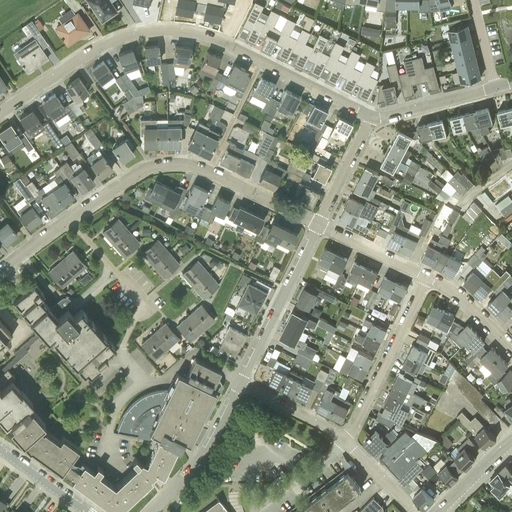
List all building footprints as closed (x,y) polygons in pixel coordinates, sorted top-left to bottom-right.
[(66,0),(74,12),(83,6),(78,0),(66,0)] [(88,0),(103,21),(117,12),(108,0),(88,0)] [(178,0),(177,10),(193,13),(205,16),(221,19),(225,0),(178,0)] [(396,11),(396,5),(408,5),(408,0),(386,0),(385,11),(396,11)] [(420,5),(420,11),(430,11),(428,0),(408,0),(408,5),(420,5)] [(428,0),(430,11),(440,9),(438,3),(450,0),(451,0),(450,0),(428,0)] [(256,1),(243,26),(250,30),(245,39),(255,43),(255,44),(260,35),(263,29),(262,28),(265,22),(258,18),(264,5),(256,1)] [(266,38),(261,47),(271,51),(271,52),(276,43),(279,37),(278,36),(281,30),(274,26),(280,14),(272,9),(265,22),(262,28),(263,29),(260,35),(266,38)] [(68,44),(90,30),(78,12),(57,27),(68,44)] [(315,19),(309,15),(306,20),(313,23),(315,19)] [(278,55),(287,59),(287,60),(292,51),(295,45),(294,44),(297,38),(290,34),(296,22),(288,17),(281,30),(278,36),(279,37),(276,43),(282,46),(278,55)] [(34,23),(39,30),(44,26),(39,19),(34,23)] [(468,24),(463,25),(461,19),(448,22),(449,28),(449,29),(452,39),(470,35),(467,25),(468,24)] [(42,35),(40,31),(39,30),(34,23),(32,20),(26,24),(36,39),(42,35)] [(361,34),(370,35),(371,27),(363,26),(361,34)] [(306,43),(311,32),(303,28),(297,38),(294,44),(295,45),(292,51),(298,54),(294,63),(303,67),(303,68),(308,59),(311,53),(310,52),(313,46),(306,43)] [(310,71),(319,76),(320,76),(324,67),(327,61),(326,60),(330,54),(322,51),(329,38),(320,33),(313,46),(310,52),(311,53),(308,59),(314,62),(310,71)] [(452,39),(455,50),(473,45),(470,35),(452,39)] [(27,72),(48,58),(36,41),(26,47),(28,49),(17,57),(27,72)] [(330,70),(326,79),(335,84),(336,84),(340,75),(343,69),(343,68),(346,62),(338,59),(345,46),(336,41),(330,54),(326,60),(327,61),(324,67),(330,70)] [(158,45),(144,47),(146,62),(160,60),(158,45)] [(475,56),(473,45),(455,50),(457,60),(475,56)] [(188,67),(191,48),(175,46),(173,62),(166,63),(168,79),(175,78),(174,65),(188,67)] [(132,49),(118,54),(125,73),(132,70),(130,67),(137,64),(132,49)] [(361,54),(352,49),(346,62),(343,68),(343,69),(340,75),(347,78),(342,87),(351,92),(352,92),(357,83),(360,77),(359,76),(362,70),(354,67),(361,54)] [(215,71),(220,57),(207,52),(199,71),(213,77),(211,82),(217,85),(222,74),(215,71)] [(425,67),(422,56),(413,58),(419,82),(426,81),(429,91),(439,88),(440,88),(434,65),(425,67)] [(475,56),(457,60),(460,70),(478,66),(475,56)] [(400,80),(401,87),(404,97),(405,97),(415,94),(412,84),(419,82),(413,58),(404,60),(407,72),(399,74),(401,80),(400,80)] [(367,100),(368,101),(379,79),(370,75),(376,64),(367,60),(362,70),(359,76),(360,77),(357,83),(363,86),(358,95),(367,100)] [(103,61),(92,69),(101,82),(113,74),(103,61)] [(168,82),(168,79),(166,63),(160,63),(162,83),(168,82)] [(387,65),(391,81),(379,84),(378,102),(386,100),(387,102),(387,101),(397,99),(395,89),(401,87),(400,80),(401,80),(399,74),(396,63),(387,65)] [(245,74),(247,70),(234,64),(228,77),(222,74),(217,85),(223,88),(226,82),(236,87),(234,94),(241,97),(251,77),(245,74)] [(462,81),(481,77),(481,76),(480,76),(478,66),(460,70),(462,81)] [(121,77),(128,87),(131,91),(136,87),(127,74),(121,77)] [(128,87),(121,77),(120,76),(115,79),(123,91),(128,87)] [(79,105),(82,103),(83,102),(79,97),(88,91),(79,77),(66,86),(75,99),(69,104),(77,115),(83,111),(79,105)] [(270,96),(275,84),(261,77),(252,95),(265,101),(260,111),(267,114),(274,98),(270,96)] [(194,94),(198,90),(193,84),(188,89),(194,94)] [(123,92),(129,99),(133,96),(128,89),(123,92)] [(292,113),(300,96),(285,89),(280,101),(274,98),(267,114),(264,119),(270,122),(276,108),(286,112),(287,110),(292,113)] [(77,115),(69,104),(64,107),(55,94),(42,102),(56,121),(67,113),(71,119),(77,115)] [(122,103),(125,108),(135,102),(143,101),(142,95),(134,96),(122,103)] [(125,108),(128,113),(129,114),(139,108),(135,102),(125,108)] [(322,122),(328,110),(314,103),(306,119),(320,126),(316,133),(313,139),(318,142),(327,124),(322,122)] [(221,115),(224,110),(214,105),(211,110),(221,115)] [(476,110),(481,131),(482,133),(490,131),(487,122),(492,120),(489,107),(476,110)] [(501,124),(511,121),(511,112),(511,107),(498,110),(501,124)] [(167,119),(168,127),(168,145),(180,145),(179,127),(181,127),(182,124),(188,125),(191,109),(185,108),(183,118),(167,119)] [(43,125),(42,124),(32,109),(20,117),(33,136),(44,129),(57,147),(62,143),(47,122),(43,125)] [(219,120),(221,115),(211,110),(210,111),(208,115),(219,120)] [(476,132),(481,131),(476,110),(463,113),(467,127),(474,125),(476,132)] [(455,130),(467,127),(463,113),(450,117),(454,130),(455,130)] [(330,133),(344,140),(352,123),(338,116),(332,127),(327,124),(318,142),(312,153),(326,160),(326,159),(327,160),(331,153),(322,148),(324,147),(327,140),(327,139),(330,133)] [(156,145),(156,127),(156,118),(140,119),(140,135),(144,135),(144,145),(156,145)] [(430,122),(433,135),(446,132),(443,119),(430,122)] [(210,127),(200,122),(199,122),(196,129),(188,146),(198,151),(200,148),(210,127)] [(245,122),(242,128),(251,133),(254,127),(245,122)] [(421,139),(433,135),(430,122),(417,125),(418,129),(412,130),(415,138),(415,139),(416,138),(417,144),(422,143),(421,139)] [(31,143),(28,139),(24,132),(19,136),(10,124),(0,131),(0,134),(9,147),(20,139),(28,151),(34,147),(31,143)] [(90,127),(84,132),(95,148),(102,143),(90,127)] [(156,145),(168,145),(168,127),(156,127),(156,145)] [(209,156),(220,132),(210,127),(200,148),(198,151),(209,156)] [(415,138),(412,130),(407,132),(406,134),(399,130),(393,142),(412,152),(406,149),(412,137),(415,138)] [(274,136),(268,133),(264,131),(257,148),(266,152),(274,136)] [(269,160),(279,138),(274,136),(266,152),(263,158),(269,160)] [(134,153),(130,148),(133,146),(128,137),(124,140),(124,139),(113,147),(122,161),(134,153)] [(244,148),(245,145),(231,139),(227,148),(220,161),(234,168),(244,148)] [(64,146),(72,158),(79,153),(71,141),(64,146)] [(312,151),(315,145),(309,142),(306,148),(312,151)] [(405,163),(412,152),(393,142),(387,153),(405,163)] [(496,160),(491,151),(488,145),(482,149),(478,151),(481,156),(486,165),(496,160)] [(244,148),(234,168),(248,175),(258,155),(254,153),(244,148)] [(497,161),(501,159),(497,149),(491,151),(496,160),(497,161)] [(112,168),(103,155),(99,158),(94,152),(87,157),(101,176),(112,168)] [(324,163),(326,160),(312,153),(310,157),(318,161),(315,168),(313,167),(310,174),(324,181),(331,166),(324,163)] [(408,165),(405,163),(387,153),(381,165),(394,172),(397,166),(415,175),(418,170),(408,165)] [(7,167),(13,163),(7,154),(1,158),(7,167)] [(433,173),(430,171),(420,166),(421,164),(411,159),(408,165),(418,170),(431,177),(433,173)] [(295,163),(290,160),(286,169),(302,177),(305,172),(294,166),(295,163)] [(73,170),(70,166),(66,161),(59,166),(60,167),(69,179),(73,185),(76,182),(82,190),(93,182),(81,165),(77,167),(73,170)] [(283,175),(286,169),(275,163),(272,170),(266,167),(259,180),(273,187),(279,175),(282,177),(283,175)] [(65,182),(69,179),(60,167),(54,171),(57,176),(54,179),(59,185),(53,189),(63,204),(73,196),(69,190),(70,190),(65,182)] [(361,178),(373,184),(379,173),(366,167),(361,178)] [(289,177),(299,182),(300,182),(302,177),(286,169),(283,175),(288,178),(289,177)] [(403,180),(410,184),(414,177),(406,173),(403,180)] [(474,183),(463,173),(461,174),(457,178),(468,189),(474,183)] [(52,211),(63,204),(53,189),(47,193),(42,187),(39,190),(32,180),(31,181),(25,174),(20,177),(34,197),(38,202),(42,199),(47,206),(48,205),(52,211)] [(391,185),(394,180),(384,175),(381,180),(391,185)] [(457,178),(454,175),(448,181),(457,189),(463,195),(468,189),(457,178)] [(41,219),(29,201),(34,197),(20,177),(13,181),(26,199),(24,200),(27,203),(17,210),(30,227),(41,219)] [(379,205),(388,210),(390,206),(390,205),(381,201),(373,197),(376,191),(371,188),(373,184),(361,178),(355,189),(367,195),(366,199),(379,205)] [(437,178),(434,182),(442,187),(444,184),(437,178)] [(442,187),(434,182),(432,180),(428,184),(438,192),(442,187)] [(159,205),(168,187),(155,181),(152,188),(149,187),(144,197),(159,205)] [(442,188),(442,189),(451,196),(457,189),(448,181),(442,188)] [(312,206),(316,196),(319,191),(300,182),(299,182),(292,196),(312,206)] [(207,191),(200,187),(194,184),(187,198),(184,204),(192,208),(190,212),(201,218),(206,207),(200,204),(207,191)] [(177,198),(179,192),(168,187),(159,205),(170,211),(168,216),(173,218),(178,207),(181,200),(177,198)] [(447,201),(451,196),(442,189),(437,196),(447,201)] [(487,190),(476,198),(485,210),(496,202),(487,190)] [(511,199),(510,196),(508,194),(496,204),(500,209),(511,199)] [(229,201),(219,196),(217,196),(211,209),(206,207),(201,218),(211,223),(216,212),(223,215),(229,201)] [(372,219),(379,205),(366,199),(364,202),(352,196),(346,208),(358,214),(364,216),(372,219)] [(505,216),(511,210),(511,199),(500,209),(505,216)] [(473,201),(469,205),(478,214),(482,210),(473,201)] [(141,210),(148,213),(150,208),(143,205),(141,210)] [(251,212),(239,206),(238,208),(233,205),(228,216),(238,221),(235,229),(242,232),(244,228),(251,212)] [(470,206),(466,210),(475,219),(479,215),(470,206)] [(361,224),(364,216),(358,214),(346,208),(340,219),(352,225),(358,228),(367,232),(369,228),(361,224)] [(389,242),(400,248),(409,229),(399,224),(405,212),(399,209),(398,210),(390,227),(390,228),(388,232),(393,234),(389,242)] [(454,223),(460,212),(454,209),(448,220),(454,223)] [(467,211),(463,215),(471,224),(475,220),(467,211)] [(511,211),(497,223),(500,227),(511,217),(511,211)] [(261,223),(263,218),(251,212),(244,228),(255,234),(253,238),(258,240),(265,226),(261,223)] [(425,235),(432,221),(426,218),(421,228),(419,232),(420,232),(425,235)] [(113,244),(129,230),(118,219),(103,232),(113,244)] [(0,235),(6,243),(17,234),(7,221),(0,227),(0,226),(0,235)] [(275,246),(278,240),(284,228),(272,222),(270,228),(265,226),(258,240),(262,243),(263,240),(275,246)] [(421,228),(412,223),(409,229),(400,248),(411,253),(418,240),(417,240),(420,234),(419,233),(420,232),(419,232),(421,228)] [(191,236),(195,229),(187,225),(183,232),(191,236)] [(278,240),(291,247),(297,234),(284,228),(278,240)] [(388,231),(380,228),(378,232),(386,236),(388,231)] [(124,256),(139,242),(129,230),(113,244),(124,256)] [(502,231),(498,236),(503,240),(507,236),(502,231)] [(443,244),(447,237),(442,234),(438,241),(432,238),(429,244),(421,258),(433,264),(440,249),(443,244)] [(211,246),(214,240),(207,237),(204,242),(211,246)] [(447,247),(451,239),(447,237),(443,244),(447,247)] [(153,265),(168,251),(158,239),(142,253),(153,265)] [(189,248),(186,244),(179,248),(182,253),(189,248)] [(471,265),(485,249),(482,245),(467,262),(471,265)] [(330,265),(336,253),(324,247),(311,275),(316,277),(320,268),(327,271),(330,265)] [(443,269),(450,255),(440,249),(433,264),(443,269)] [(472,289),(487,273),(478,265),(489,253),(485,249),(486,249),(485,249),(471,265),(475,269),(464,281),(472,289)] [(61,261),(74,276),(86,266),(73,250),(61,261)] [(163,277),(179,263),(168,251),(153,265),(163,277)] [(238,260),(241,254),(234,251),(231,256),(238,260)] [(338,286),(343,276),(345,274),(340,272),(340,271),(341,271),(347,258),(336,253),(330,265),(327,271),(327,272),(337,277),(332,287),(337,289),(338,286)] [(443,269),(454,275),(462,261),(450,255),(443,269)] [(217,263),(213,259),(208,264),(212,267),(215,264),(217,263)] [(208,272),(200,263),(197,260),(182,273),(193,285),(208,272)] [(254,269),(257,264),(250,260),(247,266),(254,269)] [(62,287),(74,276),(61,261),(49,271),(62,287)] [(354,280),(358,283),(359,280),(366,267),(354,262),(348,275),(349,275),(347,278),(347,280),(353,283),(354,280)] [(274,280),(280,268),(274,265),(268,277),(274,280)] [(359,280),(371,286),(377,273),(366,267),(359,280)] [(496,288),(510,274),(506,270),(500,277),(491,269),(487,273),(472,289),(482,297),(493,285),(496,288)] [(203,297),(218,284),(208,272),(193,285),(203,297)] [(88,282),(92,278),(88,273),(83,276),(88,282)] [(251,277),(243,273),(240,279),(248,283),(251,277)] [(506,301),(502,298),(507,292),(503,289),(511,278),(511,275),(510,274),(496,288),(500,292),(488,303),(496,312),(506,301)] [(343,288),(347,280),(347,278),(343,276),(338,286),(343,288)] [(390,294),(396,282),(384,276),(378,288),(390,294)] [(241,298),(246,300),(243,307),(256,313),(269,286),(258,281),(255,286),(248,283),(241,298)] [(390,294),(401,299),(407,287),(396,282),(390,294)] [(38,331),(41,334),(47,341),(50,338),(82,375),(87,372),(90,375),(108,360),(104,356),(115,347),(82,309),(74,316),(67,308),(63,312),(60,308),(54,313),(40,297),(44,293),(35,284),(13,303),(38,331)] [(337,296),(324,290),(314,285),(312,290),(305,287),(297,302),(309,308),(316,293),(321,296),(334,302),(337,296)] [(66,291),(70,296),(75,292),(71,287),(66,291)] [(368,300),(373,291),(369,289),(364,298),(368,300)] [(379,293),(377,293),(373,291),(368,300),(366,305),(372,308),(379,293)] [(356,306),(359,299),(353,296),(350,303),(356,306)] [(511,296),(506,302),(506,301),(496,312),(505,320),(511,312),(511,296)] [(394,314),(399,305),(394,303),(390,312),(394,314)] [(207,312),(206,310),(201,304),(189,315),(200,327),(202,330),(214,319),(207,312)] [(435,329),(444,310),(433,304),(427,318),(427,319),(425,323),(435,328),(434,329),(435,329)] [(315,306),(311,314),(319,317),(322,310),(315,306)] [(452,319),(454,315),(444,310),(435,329),(440,332),(443,326),(448,329),(452,331),(452,332),(458,323),(452,319)] [(287,323),(301,330),(304,323),(314,328),(317,322),(302,315),(302,316),(293,311),(287,323)] [(202,330),(200,327),(189,315),(177,325),(191,341),(202,330)] [(382,339),(387,328),(373,321),(372,322),(366,318),(363,323),(370,327),(368,332),(382,339)] [(334,332),(337,326),(321,319),(319,325),(334,332)] [(61,472),(69,461),(79,447),(63,436),(59,440),(44,429),(43,431),(39,428),(45,423),(32,409),(31,410),(28,407),(32,402),(22,390),(21,391),(11,380),(15,377),(7,369),(26,353),(23,350),(41,334),(38,331),(14,353),(17,355),(0,370),(0,347),(10,338),(7,334),(10,332),(0,320),(0,419),(6,426),(11,421),(14,425),(9,429),(30,451),(31,450),(61,472)] [(340,320),(337,327),(344,330),(347,323),(340,320)] [(153,334),(167,349),(179,338),(165,323),(153,334)] [(297,338),(301,330),(287,323),(281,336),(290,341),(289,342),(304,349),(307,342),(297,338)] [(476,332),(468,323),(464,327),(458,323),(452,332),(450,337),(452,338),(461,347),(476,332)] [(229,354),(235,356),(240,344),(241,345),(246,334),(229,326),(224,336),(225,336),(219,349),(216,354),(227,359),(229,354)] [(376,350),(382,339),(368,332),(365,337),(358,334),(355,339),(363,343),(376,350)] [(481,344),(485,340),(476,332),(465,343),(473,350),(464,359),(468,363),(484,347),(481,344)] [(416,340),(420,342),(427,345),(431,338),(420,333),(416,340)] [(155,359),(167,349),(153,334),(141,344),(155,359)] [(437,350),(427,345),(420,342),(418,346),(413,344),(408,355),(422,362),(429,365),(437,350)] [(368,367),(373,357),(359,350),(352,347),(349,352),(351,353),(348,358),(368,367)] [(489,365),(500,355),(491,347),(487,351),(484,347),(468,363),(472,367),(476,363),(480,367),(485,361),(489,365)] [(304,365),(308,356),(307,355),(298,351),(294,360),(304,365)] [(368,367),(348,358),(346,357),(340,354),(333,368),(337,370),(347,375),(349,371),(363,378),(368,367)] [(415,376),(422,362),(408,355),(403,365),(407,367),(406,371),(419,378),(415,376)] [(503,369),(508,364),(500,355),(489,365),(492,368),(486,374),(496,383),(497,381),(502,377),(506,372),(503,369)] [(277,359),(271,356),(267,363),(274,367),(277,359)] [(308,356),(304,365),(308,367),(312,358),(313,358),(308,356)] [(169,389),(165,389),(159,390),(153,391),(148,393),(142,396),(137,399),(133,403),(129,407),(125,412),(122,417),(120,422),(118,428),(117,431),(148,437),(151,432),(161,437),(178,446),(181,439),(190,443),(203,417),(206,418),(205,421),(221,389),(221,387),(222,384),(221,382),(220,380),(219,378),(218,376),(217,376),(206,370),(209,364),(195,357),(188,371),(189,372),(187,376),(178,372),(169,389)] [(163,374),(167,369),(163,365),(159,370),(163,374)] [(333,368),(331,367),(329,372),(325,379),(332,382),(337,370),(333,368)] [(449,379),(454,384),(463,375),(455,367),(449,379)] [(280,387),(288,373),(276,368),(269,381),(280,387)] [(321,368),(312,386),(312,388),(319,391),(325,379),(329,372),(321,368)] [(295,394),(306,400),(312,388),(312,386),(312,385),(302,380),(304,376),(289,369),(288,373),(280,387),(281,387),(280,389),(294,396),(295,394)] [(502,377),(509,387),(509,388),(511,386),(511,371),(510,369),(502,377)] [(419,378),(406,371),(404,375),(399,373),(393,384),(408,391),(413,381),(419,384),(421,379),(419,378)] [(454,384),(459,389),(468,380),(463,375),(454,384)] [(349,390),(354,379),(348,376),(343,387),(349,390)] [(443,387),(446,380),(440,377),(437,384),(443,387)] [(503,391),(509,387),(502,377),(497,381),(503,391)] [(459,389),(464,394),(473,385),(468,380),(459,389)] [(424,399),(408,391),(393,384),(389,393),(402,400),(411,405),(414,399),(421,403),(424,399)] [(469,399),(478,390),(473,385),(464,394),(469,399)] [(338,396),(341,392),(328,386),(318,408),(330,413),(338,396)] [(480,398),(483,395),(478,390),(469,399),(474,404),(480,398)] [(402,400),(389,393),(383,404),(386,405),(383,412),(401,421),(406,410),(399,406),(402,400)] [(330,413),(342,419),(350,402),(338,396),(330,413)] [(480,398),(474,404),(473,405),(493,424),(500,418),(480,398)] [(493,409),(500,417),(501,417),(505,414),(497,405),(493,409)] [(487,447),(497,437),(475,416),(471,420),(462,411),(457,416),(487,447)] [(379,412),(376,419),(392,426),(395,420),(379,412)] [(364,442),(375,453),(382,447),(383,449),(397,435),(392,429),(383,438),(376,430),(364,442)] [(421,456),(426,450),(437,439),(416,430),(411,435),(406,430),(383,452),(385,453),(380,458),(399,477),(398,478),(399,478),(417,461),(421,456)] [(447,448),(451,444),(443,435),(438,439),(447,448)] [(69,461),(64,468),(74,476),(72,480),(116,511),(148,483),(152,479),(154,481),(162,474),(164,475),(178,446),(161,437),(161,439),(148,466),(142,464),(135,457),(132,460),(137,465),(139,467),(115,489),(82,465),(79,469),(69,461)] [(472,453),(479,447),(469,437),(463,444),(465,447),(460,451),(456,447),(450,452),(455,457),(455,458),(465,467),(466,468),(477,457),(472,453)] [(444,460),(446,463),(438,471),(450,483),(459,475),(458,474),(465,467),(455,458),(454,459),(449,455),(444,460)] [(412,479),(423,468),(417,461),(399,478),(398,479),(401,483),(400,484),(425,509),(434,500),(422,487),(418,483),(414,488),(409,483),(412,479)] [(437,470),(433,466),(430,463),(422,471),(429,478),(437,470)] [(511,469),(506,463),(499,470),(511,484),(511,469)] [(492,487),(500,495),(504,491),(508,495),(511,490),(511,484),(499,470),(490,479),(495,484),(492,487)] [(363,491),(360,488),(348,472),(323,490),(335,506),(349,495),(352,499),(363,491)] [(295,511),(327,511),(335,506),(323,490),(295,511)] [(228,511),(216,495),(216,496),(220,501),(218,503),(216,505),(213,507),(210,511),(209,511),(228,511)] [(376,511),(383,506),(374,497),(360,511),(376,511)]
